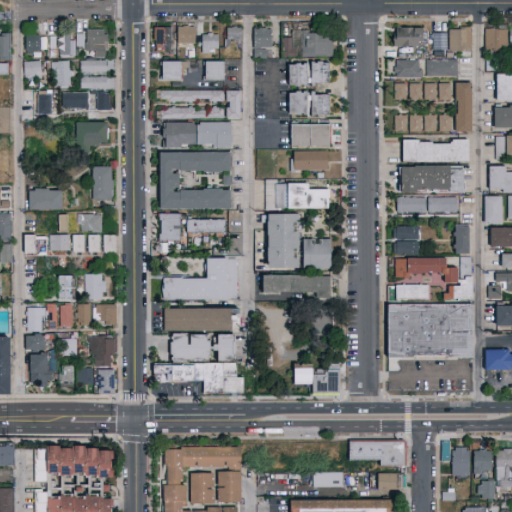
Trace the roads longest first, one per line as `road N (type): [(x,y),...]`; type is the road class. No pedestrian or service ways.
road 1 (residential): [(138,511),(133,3)]
road 2 (residential): [(367,409),(364,0)]
road 3 (residential): [(133,3),(511,3)]
road 4 (secondary): [(241,419),(252,426),(367,426)]
road 5 (residential): [(12,6),(133,3)]
